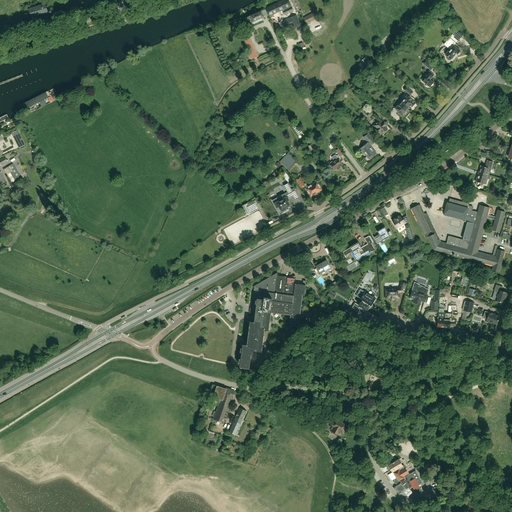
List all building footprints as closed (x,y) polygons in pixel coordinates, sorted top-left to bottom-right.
[(301,25),(296,15),(296,14),(295,14),(289,0),(285,0),(265,9),(269,16),(283,10),(285,16),(289,14),(290,17),(285,20),(282,23),(284,27),(288,27),(291,24),(292,23),(294,28),(301,25)] [(48,13),(45,4),(29,9),(31,17),(38,15),(41,14),(48,13)] [(263,20),(262,18),(264,17),(261,10),(259,12),(257,11),(255,12),(254,14),(245,18),(248,24),(253,22),(253,23),(254,23),(254,24),(263,20)] [(314,12),(303,18),(307,25),(317,19),(314,12)] [(456,31),(450,25),(448,28),(454,34),(456,31)] [(459,52),(459,51),(460,51),(453,45),(445,55),(448,57),(448,58),(448,59),(449,60),(450,60),(453,57),(455,54),(456,54),(457,54),(458,54),(459,52)] [(364,58),(360,61),(365,68),(369,65),(364,58)] [(423,63),(428,67),(431,70),(434,66),(426,59),(423,63)] [(434,83),(430,79),(434,75),(430,71),(424,77),(423,77),(421,79),(427,84),(426,86),(428,87),(429,86),(430,87),(431,86),(432,85),(434,83)] [(413,92),(407,87),(404,90),(411,95),(413,92)] [(26,109),(48,97),(46,93),(24,105),(26,109)] [(415,103),(411,100),(412,99),(407,95),(402,101),(401,101),(400,102),(408,109),(410,106),(411,106),(412,106),(415,103)] [(391,107),(389,105),(388,106),(383,101),(381,104),(390,113),(393,110),(390,108),(391,107)] [(406,111),(408,109),(400,102),(395,108),(398,111),(398,112),(402,116),(403,114),(404,114),(406,112),(406,111)] [(386,116),(380,111),(378,108),(375,110),(383,118),(386,116)] [(0,122),(9,118),(7,114),(0,117),(0,122)] [(373,116),(371,117),(370,114),(365,116),(368,124),(375,121),(373,116)] [(385,127),(387,125),(383,122),(380,120),(379,121),(374,126),(376,129),(380,133),(381,132),(383,134),(388,129),(385,127)] [(368,141),(371,145),(375,142),(369,133),(363,138),(367,142),(368,141)] [(376,153),(368,143),(360,149),(369,159),(376,153)] [(296,162),(294,159),(288,153),(280,162),(287,170),(296,162)] [(8,161),(6,157),(0,159),(0,163),(1,165),(8,161)] [(342,164),(338,158),(330,164),(334,170),(338,167),(339,168),(343,166),(342,165),(342,164)] [(482,166),(480,170),(489,173),(493,162),(488,160),(486,167),(482,166)] [(4,169),(7,175),(16,169),(13,164),(4,169)] [(489,173),(480,170),(477,181),(486,184),(488,179),(490,180),(491,176),(489,175),(489,173)] [(13,171),(7,175),(12,183),(18,179),(13,171)] [(321,190),(317,183),(310,187),(309,185),(308,186),(306,183),(304,184),(300,176),(296,179),(298,184),(299,183),(301,188),(305,186),(310,196),(314,194),(315,194),(316,193),(316,192),(321,190)] [(292,191),(288,183),(284,185),(288,194),(293,191),(292,191)] [(290,205),(288,202),(287,201),(289,200),(287,197),(284,199),(282,196),(273,201),(274,202),(277,207),(279,206),(281,210),(281,211),(286,209),(285,208),(290,205)] [(505,209),(507,201),(486,198),(485,206),(505,209)] [(486,254),(477,252),(479,248),(479,246),(484,229),(487,218),(495,220),(492,230),(499,232),(505,212),(497,210),(495,217),(487,215),(489,208),(480,205),(479,205),(478,212),(471,210),(472,207),(473,207),(468,205),(469,204),(465,203),(465,201),(463,200),(463,201),(462,202),(449,199),(448,203),(447,202),(443,214),(464,220),(464,222),(463,222),(466,223),(463,236),(464,237),(463,240),(448,236),(446,243),(441,242),(427,213),(425,214),(420,204),(418,205),(411,208),(423,235),(424,234),(426,238),(428,237),(434,250),(479,262),(478,263),(483,264),(484,263),(493,265),(492,270),(499,272),(505,251),(497,249),(495,256),(489,255),(486,254)] [(258,204),(255,200),(248,204),(243,207),(247,214),(258,209),(256,205),(258,204)] [(407,216),(403,218),(401,215),(398,217),(398,216),(394,218),(395,219),(392,220),(397,228),(404,224),(406,223),(407,227),(406,227),(410,240),(414,239),(407,216)] [(385,227),(384,227),(377,231),(379,234),(374,237),(377,243),(378,243),(377,242),(382,239),(382,240),(392,235),(390,231),(388,232),(385,227)] [(361,248),(360,245),(359,245),(358,242),(350,247),(350,248),(343,252),(345,256),(352,251),(357,259),(369,252),(375,249),(371,243),(373,243),(369,236),(364,238),(364,239),(366,238),(369,243),(363,246),(361,248)] [(330,268),(326,261),(317,266),(317,267),(316,268),(318,272),(320,271),(321,273),(330,268)] [(240,366),(240,367),(249,368),(249,367),(251,354),(253,354),(253,350),(255,350),(262,351),(263,343),(264,329),(269,330),(268,330),(271,312),(291,314),(290,325),(289,325),(298,326),(299,322),(300,311),(302,294),(304,294),(305,291),(305,289),(306,281),(303,280),(303,284),(295,284),(295,279),(296,278),(295,278),(295,276),(293,276),(293,277),(290,276),(290,277),(279,276),(279,277),(277,277),(277,276),(277,272),(277,273),(274,275),(255,286),(252,305),(252,307),(253,309),(253,313),(256,313),(254,322),(250,322),(248,342),(247,345),(243,345),(242,352),(240,366)] [(386,298),(391,298),(391,299),(392,299),(392,300),(393,300),(393,299),(394,299),(394,298),(398,298),(399,298),(399,297),(399,294),(399,292),(404,292),(406,283),(402,282),(401,282),(400,286),(399,288),(385,288),(385,294),(385,298),(386,298)] [(504,303),(507,293),(501,291),(503,287),(496,285),(494,291),(498,293),(496,301),(504,303)] [(361,289),(356,296),(360,299),(362,300),(361,302),(366,305),(368,303),(370,305),(371,306),(375,298),(365,292),(365,291),(361,289)] [(424,302),(427,295),(416,291),(417,290),(413,289),(412,290),(411,293),(410,294),(410,295),(411,295),(410,298),(410,299),(414,300),(413,302),(420,305),(421,301),(424,302)] [(470,312),(472,302),(466,301),(463,310),(470,312)] [(355,303),(352,308),(362,315),(362,314),(360,313),(363,308),(365,310),(368,306),(366,305),(361,302),(360,302),(358,305),(355,303)] [(450,328),(450,318),(451,318),(452,313),(444,312),(444,313),(444,314),(443,327),(450,328)] [(497,324),(499,316),(489,312),(486,321),(492,323),(497,324)] [(258,370),(273,352),(269,348),(254,367),(258,370)] [(232,396),(234,392),(230,390),(230,389),(227,388),(226,389),(216,386),(213,397),(217,399),(220,400),(222,400),(223,396),(232,399),(233,396),(232,396)] [(223,422),(231,399),(232,399),(223,396),(222,400),(220,400),(217,399),(216,401),(219,402),(213,419),(223,422)] [(240,408),(235,417),(236,417),(242,420),(246,411),(240,408)] [(236,417),(230,428),(237,431),(242,420),(236,417)] [(343,434),(348,426),(345,424),(344,425),(342,423),(343,423),(342,422),(342,423),(339,422),(340,421),(339,421),(339,422),(337,421),(337,420),(333,418),(329,426),(331,427),(331,428),(330,430),(333,432),(333,433),(333,432),(335,433),(335,434),(336,433),(339,435),(340,432),(343,434)] [(431,447),(428,454),(434,457),(438,450),(431,447)] [(421,483),(415,472),(416,472),(415,470),(409,474),(405,467),(404,465),(402,466),(398,459),(388,465),(391,469),(392,472),(393,472),(397,478),(395,479),(394,479),(394,480),(394,481),(394,482),(394,483),(395,483),(395,484),(396,484),(397,484),(398,484),(393,488),(400,495),(403,492),(409,487),(409,488),(412,486),(415,492),(416,493),(421,490),(418,484),(421,483)]
